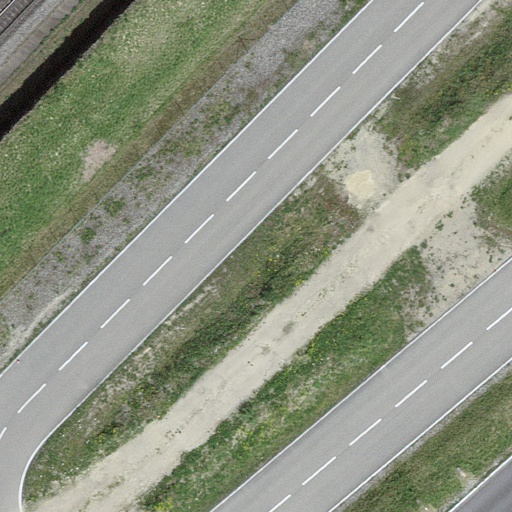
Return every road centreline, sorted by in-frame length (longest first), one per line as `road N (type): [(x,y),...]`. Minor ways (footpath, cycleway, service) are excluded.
road 1 (unknown): [(0,446),(76,348),(444,0)]
road 2 (unknown): [(511,301),(265,511)]
